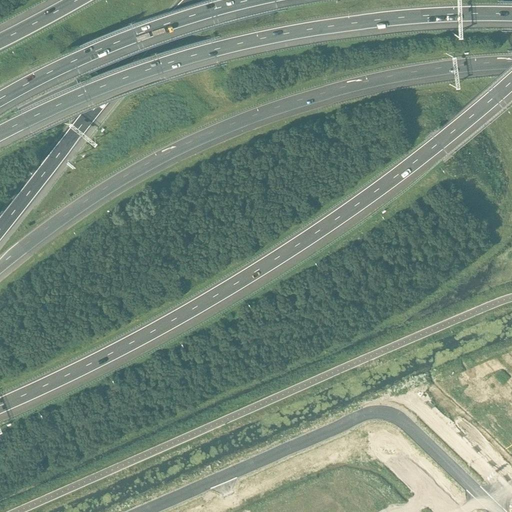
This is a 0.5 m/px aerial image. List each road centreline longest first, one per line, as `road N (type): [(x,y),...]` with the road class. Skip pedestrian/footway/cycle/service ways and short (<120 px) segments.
road 1 (motorway): [(0,399),(248,269),(435,140),(511,74)]
road 2 (motorway): [(0,267),(118,179),(247,117),(421,71),(511,63)]
road 3 (motorway): [(0,133),(103,85),(254,40),(363,22),(511,14)]
road 4 (motorway): [(0,228),(92,109),(192,0)]
road 5 (motorway): [(0,97),(135,34),(247,0)]
road 6 (unclassified): [(389,414),(354,421),(145,511)]
road 7 (unclassified): [(389,414),(495,511)]
